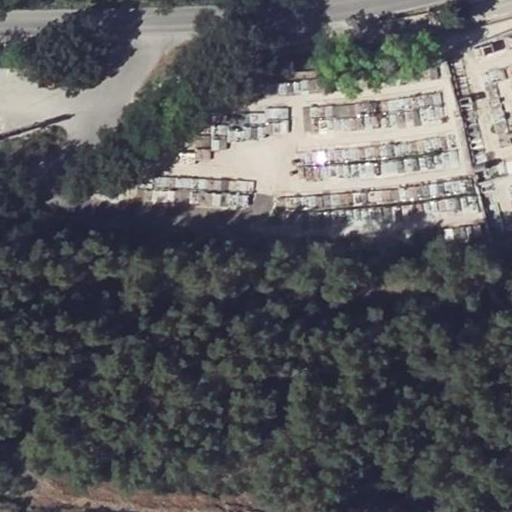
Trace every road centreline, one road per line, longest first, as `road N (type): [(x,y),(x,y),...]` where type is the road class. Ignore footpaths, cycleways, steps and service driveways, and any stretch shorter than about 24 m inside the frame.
road 1 (track): [(366,36),(138,96)]
road 2 (unclassified): [(20,198),(71,164),(138,96),(147,21)]
road 3 (secondary): [(345,9),(147,21)]
road 4 (unclassified): [(511,7),(378,37),(346,23),(345,9)]
road 5 (secondary): [(147,21),(0,23)]
